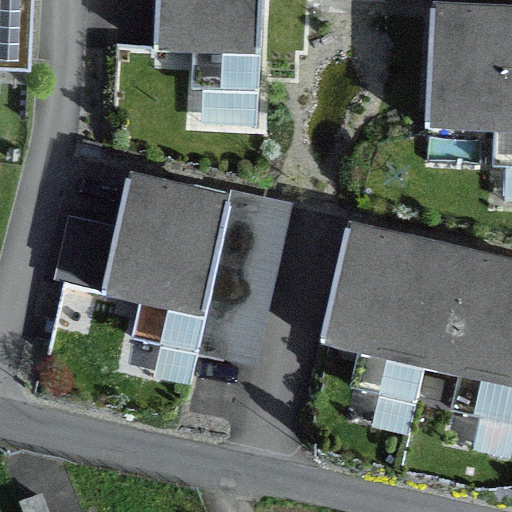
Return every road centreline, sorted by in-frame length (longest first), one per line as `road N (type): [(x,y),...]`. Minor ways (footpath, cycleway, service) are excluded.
road 1 (residential): [(0,411),(407,511)]
road 2 (residential): [(0,335),(52,151),(63,0)]
